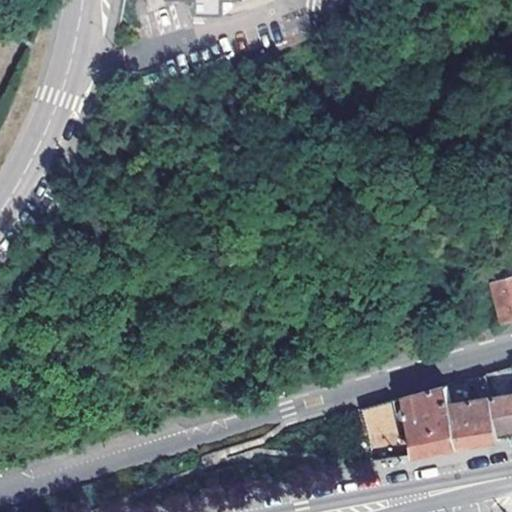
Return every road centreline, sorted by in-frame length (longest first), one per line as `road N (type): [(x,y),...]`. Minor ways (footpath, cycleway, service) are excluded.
road 1 (residential): [(511,347),(0,497)]
road 2 (tertiary): [(0,221),(51,133),(89,0)]
road 3 (secondary): [(342,511),(511,477)]
